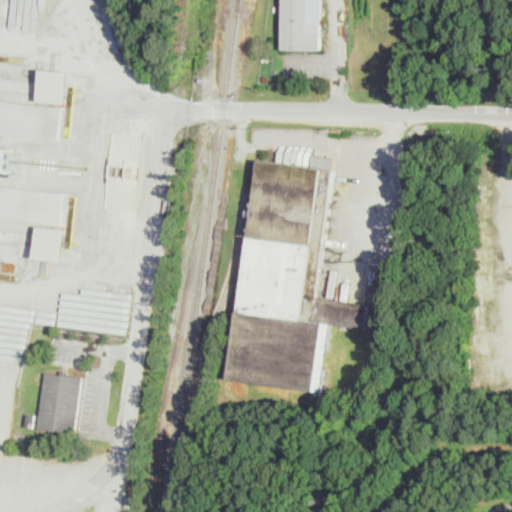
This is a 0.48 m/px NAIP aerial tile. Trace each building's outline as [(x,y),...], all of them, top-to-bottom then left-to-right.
[(321,0),(322,47),(322,49),(284,49),(284,0),(321,0)] [(69,72),(66,104),(40,101),(41,93),(43,69),(69,72)] [(0,100),(65,107),(61,140),(4,134),(2,148),(18,149),(16,173),(0,171),(0,186),(68,193),(65,226),(0,219),(0,100)] [(336,163),(334,172),(318,298),(371,305),(368,329),(328,323),(320,391),(233,380),(262,160),(313,167),(315,155),(336,158),(336,163)] [(66,229),(63,261),(37,258),(40,227),(66,229)] [(84,378),(77,434),(40,428),(48,373),(84,378)] [(37,415),(35,427),(27,426),(29,414),(37,415)]
